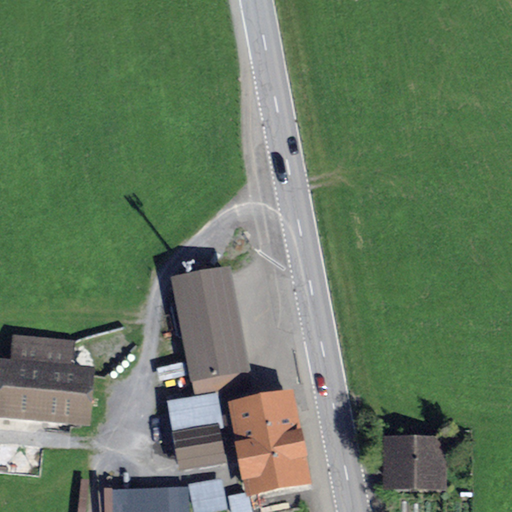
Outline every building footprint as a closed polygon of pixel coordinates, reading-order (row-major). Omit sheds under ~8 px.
[(227,270),(170,283),(191,381),(248,369),(227,270)] [(77,333),(15,328),(13,361),(0,359),(0,416),(88,423),(92,369),(74,367),(77,333)] [(212,390),(165,399),(179,466),(226,457),(212,390)] [(293,393),(226,408),(246,498),(312,483),(293,393)] [(444,436),(383,440),(386,491),(448,487),(444,436)] [(229,503),(224,480),(192,486),(197,509),(229,503)] [(110,494),(111,511),(187,511),(185,488),(110,494)]
